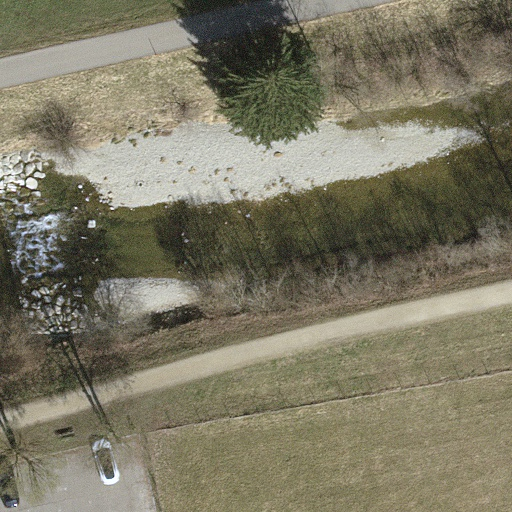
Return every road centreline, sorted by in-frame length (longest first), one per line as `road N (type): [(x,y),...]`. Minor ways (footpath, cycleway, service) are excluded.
road 1 (track): [(0,423),(511,304)]
road 2 (track): [(342,0),(0,76)]
